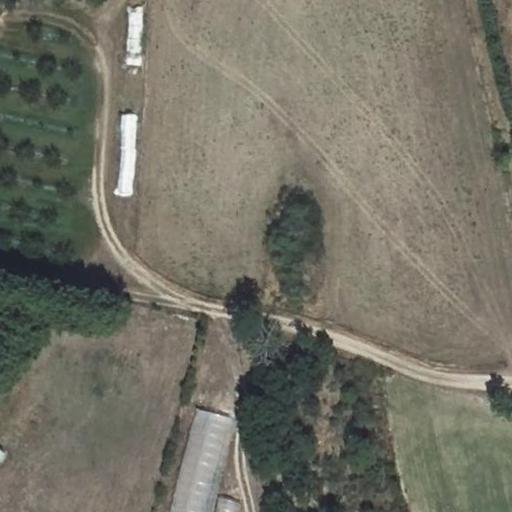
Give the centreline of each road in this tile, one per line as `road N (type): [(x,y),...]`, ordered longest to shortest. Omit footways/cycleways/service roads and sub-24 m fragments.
road 1 (track): [(511,396),(392,375),(322,336),(0,274)]
road 2 (track): [(511,170),(470,0)]
